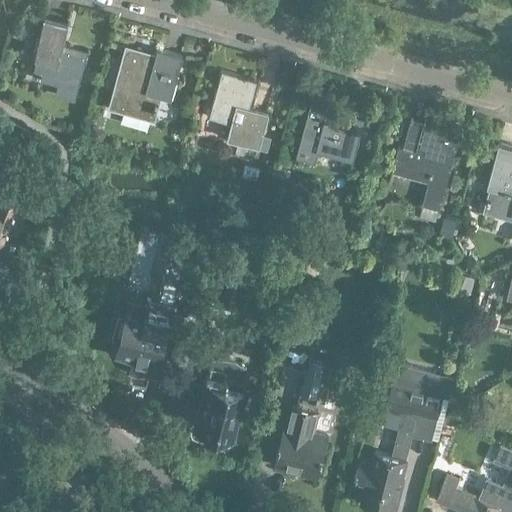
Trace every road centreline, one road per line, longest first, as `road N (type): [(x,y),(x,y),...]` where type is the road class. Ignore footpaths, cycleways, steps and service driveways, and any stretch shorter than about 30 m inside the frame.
road 1 (unclassified): [(511,104),(140,0)]
road 2 (secondary): [(179,511),(137,468),(0,360)]
